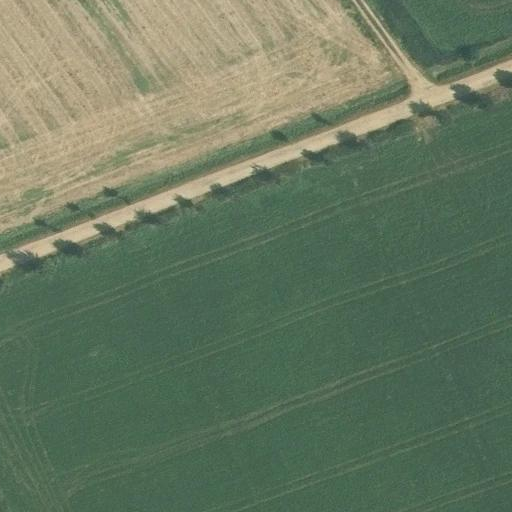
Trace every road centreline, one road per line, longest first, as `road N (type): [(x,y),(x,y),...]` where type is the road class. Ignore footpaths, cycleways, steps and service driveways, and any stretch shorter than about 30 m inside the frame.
road 1 (track): [(0,263),(511,70)]
road 2 (track): [(357,0),(431,101)]
